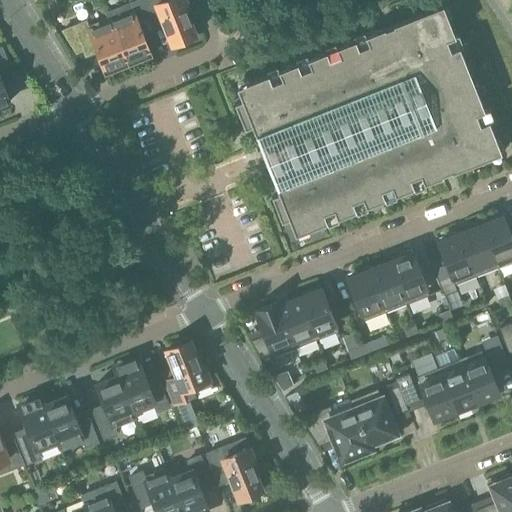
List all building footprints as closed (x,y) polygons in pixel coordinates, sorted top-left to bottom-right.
[(141,0),(137,0),(107,12),(109,18),(127,62),(130,61),(131,64),(147,57),(146,55),(149,54),(139,27),(150,22),(141,0)] [(141,0),(150,22),(161,18),(172,44),(180,40),(181,43),(198,36),(191,19),(189,20),(184,7),(187,6),(184,0),(141,0)] [(447,17),(444,18),(438,21),(434,10),(436,10),(435,7),(393,24),(393,25),(384,29),(383,27),(365,35),(368,44),(358,48),(354,39),(336,47),(339,55),(329,59),(325,51),(307,58),(310,67),(300,71),(296,62),(278,70),(281,78),(271,82),(267,74),(249,81),(252,90),(249,91),(242,94),(241,92),(240,93),(239,93),(242,101),(234,104),(244,129),(252,126),(256,135),(259,143),(263,154),(266,153),(265,153),(270,151),(274,161),(268,164),(276,184),(275,185),(279,194),(271,197),(281,222),(289,219),(292,227),(294,226),(294,224),(304,220),(307,229),(326,221),(323,213),(333,209),(336,217),(355,210),(352,201),(362,197),(365,206),(384,198),(381,190),(391,185),(394,194),(413,187),(409,178),(420,174),(423,183),(442,175),(441,174),(451,170),(451,171),(494,155),(493,152),(491,153),(487,143),(495,139),(488,120),(479,124),(475,114),(484,110),(476,92),(468,95),(464,85),(472,81),(458,46),(450,50),(446,39),(454,36),(447,17)] [(88,26),(86,21),(74,25),(62,30),(73,46),(81,43),(83,49),(94,44),(105,71),(108,70),(109,72),(126,66),(125,63),(127,62),(109,18),(88,26)] [(0,105),(9,102),(0,78),(0,74),(10,71),(1,47),(0,47),(0,105)] [(511,239),(503,216),(481,225),(498,267),(511,261),(511,239)] [(498,267),(481,225),(459,233),(476,276),(498,267)] [(446,263),(433,268),(437,279),(444,295),(456,290),(454,285),(476,276),(459,233),(437,242),(439,247),(446,263)] [(412,252),(390,261),(407,303),(429,294),(426,287),(431,285),(427,274),(421,276),(414,257),(412,252)] [(371,268),(369,269),(385,312),(405,304),(407,303),(390,261),(388,262),(378,265),(371,268)] [(369,269),(367,270),(346,278),(350,287),(355,301),(363,320),(384,312),(385,312),(369,269)] [(321,288),(300,297),(299,297),(316,339),(338,331),(323,293),(321,288)] [(497,299),(500,306),(511,302),(508,294),(497,299)] [(299,297),(287,302),(279,305),(277,302),(276,302),(295,348),(296,347),(316,339),(299,297)] [(263,360),(295,348),(276,302),(254,311),(264,334),(250,340),(263,360)] [(441,322),(453,317),(450,310),(438,314),(441,322)] [(511,321),(498,327),(509,354),(511,352),(511,321)] [(406,336),(418,331),(415,324),(403,328),(406,336)] [(446,326),(435,331),(438,339),(449,334),(446,326)] [(165,380),(174,403),(196,394),(195,391),(210,384),(203,366),(200,367),(194,354),(197,353),(190,336),(173,343),(174,345),(173,346),(166,349),(176,375),(165,380)] [(362,354),(373,349),(370,342),(359,346),(362,354)] [(362,354),(359,346),(347,351),(351,358),(362,354)] [(487,353),(492,366),(507,361),(502,347),(487,353)] [(498,392),(496,387),(481,350),(459,359),(476,401),(496,393),(498,392)] [(118,368),(115,369),(134,416),(135,416),(134,413),(155,405),(157,411),(169,406),(160,382),(148,387),(137,360),(134,362),(133,359),(117,366),(118,368)] [(474,402),(476,401),(459,359),(438,367),(455,410),(474,402)] [(324,360),(313,364),(316,372),(327,367),(324,360)] [(438,367),(416,376),(431,413),(433,418),(454,410),(455,410),(438,367)] [(113,425),(134,416),(115,369),(117,375),(96,384),(106,411),(95,415),(104,439),(116,434),(113,425)] [(272,376),(281,392),(291,385),(286,371),(272,376)] [(405,405),(405,404),(419,399),(408,372),(394,378),(397,385),(405,405)] [(407,409),(405,404),(405,405),(397,385),(387,390),(396,414),(407,409)] [(350,399),(369,448),(370,447),(368,443),(376,440),(379,446),(401,437),(398,430),(395,431),(378,390),(377,388),(350,399)] [(41,399),(61,449),(83,441),(85,446),(97,441),(88,418),(76,423),(66,396),(44,404),(42,398),(41,399)] [(60,450),(61,449),(41,399),(39,400),(38,397),(21,403),(22,406),(19,407),(30,434),(18,439),(27,462),(39,457),(37,452),(58,443),(60,450)] [(341,459),(369,448),(350,399),(349,400),(352,409),(334,416),(329,405),(300,417),(301,417),(321,450),(322,450),(319,445),(324,443),(333,439),(341,459)] [(207,419),(213,416),(211,411),(205,413),(207,419)] [(228,472),(238,498),(243,496),(247,495),(248,497),(264,490),(258,474),(255,475),(250,461),(253,460),(244,438),(207,453),(216,477),(228,472)] [(0,472),(22,463),(13,440),(2,444),(0,440),(0,472)] [(166,468),(165,468),(182,511),(204,511),(208,510),(197,483),(209,479),(199,455),(187,460),(189,466),(169,474),(166,468)] [(182,511),(165,468),(144,477),(142,471),(130,476),(139,499),(151,495),(157,511),(182,511)] [(475,509),(475,511),(511,511),(511,475),(510,477),(507,470),(485,479),(488,486),(491,485),(497,500),(475,509)] [(85,507),(86,507),(88,511),(113,511),(113,510),(124,505),(115,482),(79,496),(84,508),(85,507)] [(35,490),(41,502),(50,499),(45,486),(35,490)] [(419,511),(418,509),(417,509),(417,511),(475,511),(475,509),(474,509),(475,511),(450,511),(447,504),(450,502),(447,495),(425,504),(428,510),(423,511),(419,511)]
